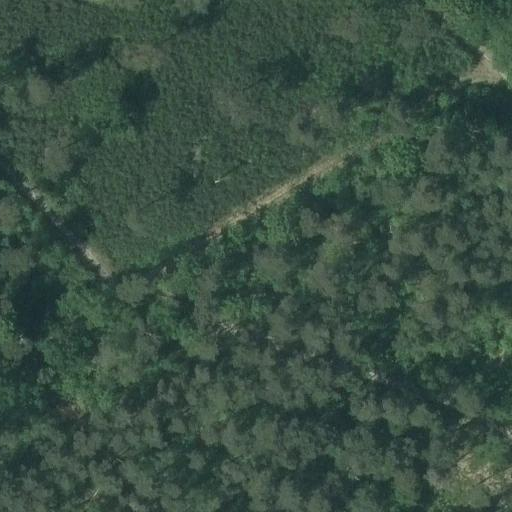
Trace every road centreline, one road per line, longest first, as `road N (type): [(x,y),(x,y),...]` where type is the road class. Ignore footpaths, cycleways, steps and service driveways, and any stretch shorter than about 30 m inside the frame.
road 1 (track): [(0,380),(504,51)]
road 2 (unknown): [(511,444),(133,296),(0,172)]
